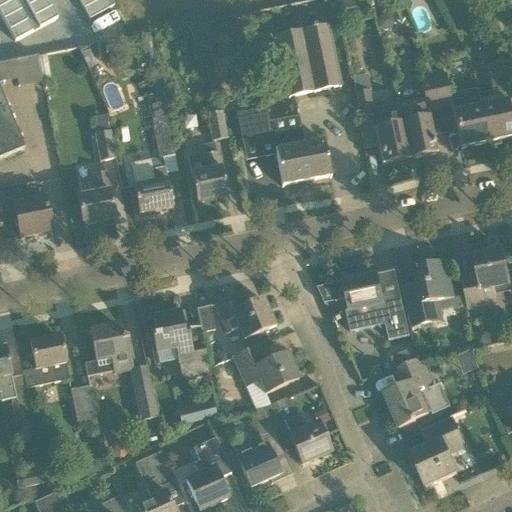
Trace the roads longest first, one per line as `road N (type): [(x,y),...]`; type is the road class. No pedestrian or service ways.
road 1 (residential): [(0,296),(281,235)]
road 2 (residential): [(374,461),(281,235)]
road 3 (residential): [(281,235),(511,187)]
